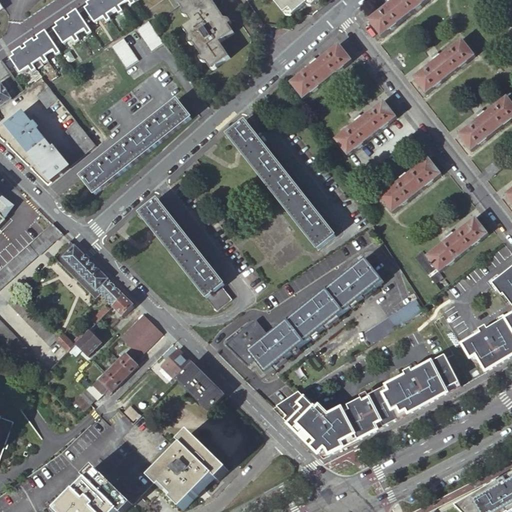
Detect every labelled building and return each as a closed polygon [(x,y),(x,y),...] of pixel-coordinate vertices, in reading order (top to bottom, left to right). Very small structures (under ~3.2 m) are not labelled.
[(88,7),(84,9),(94,24),(103,19),(106,24),(110,21),(107,16),(97,1),(96,0),(92,0),(89,2),(86,4),(88,7)] [(98,0),(97,1),(107,16),(115,10),(119,15),(123,12),(119,7),(114,0),(98,0)] [(189,0),(180,6),(191,23),(183,29),(211,71),(230,59),(220,43),(234,34),(211,0),(189,0)] [(314,5),(320,0),(272,0),(283,14),(289,10),(293,15),(310,1),(314,5)] [(430,0),(398,0),(396,1),(395,0),(394,0),(392,2),(389,4),(391,6),(369,23),(381,38),(430,0)] [(69,20),(65,22),(75,37),(84,31),(87,36),(91,34),(78,14),(76,11),(71,15),(67,17),(69,20)] [(56,28),(53,31),(63,45),(71,40),(75,45),(79,42),(75,37),(65,22),(63,19),(58,23),(55,25),(56,28)] [(149,22),(136,31),(151,53),(164,44),(151,26),(149,22)] [(38,40),(34,43),(44,58),(53,52),(56,57),(60,55),(47,35),(45,32),(39,36),(36,38),(38,40)] [(22,51),(32,66),(40,61),(44,66),(48,63),(44,58),(34,43),(33,40),(27,44),(24,46),(26,49),(22,51)] [(139,62),(124,40),(111,48),(126,70),(139,62)] [(474,57),(463,42),(441,59),(440,57),(434,62),(435,63),(414,79),(427,95),(474,57)] [(352,62),(339,46),(318,63),(317,62),(311,66),(312,68),(292,84),(304,100),(352,62)] [(14,57),(10,59),(20,74),(28,69),(32,74),(36,71),(32,66),(22,51),(21,48),(15,52),(12,54),(14,57)] [(10,74),(1,61),(0,62),(0,80),(0,81),(10,74)] [(0,108),(12,101),(12,100),(9,96),(12,94),(5,83),(1,85),(0,85),(0,108)] [(97,147),(85,133),(49,88),(37,98),(85,157),(97,147)] [(511,120),(511,104),(507,99),(486,116),(485,114),(479,119),(480,120),(459,137),(471,152),(511,120)] [(95,196),(191,119),(178,102),(166,112),(165,111),(159,116),(160,116),(142,131),(141,130),(135,135),(136,135),(118,149),(117,149),(112,153),(112,154),(94,168),(94,167),(88,172),(89,173),(81,178),(95,196)] [(396,119),(384,103),(363,120),(362,119),(357,123),(358,124),(336,141),(348,157),(396,119)] [(281,116),(272,105),(265,111),(274,122),(281,116)] [(30,156),(47,143),(38,131),(39,130),(35,125),(33,126),(23,114),(7,127),(14,137),(30,156)] [(336,238),(246,123),(228,136),(319,251),(336,238)] [(35,163),(52,183),(70,168),(54,149),(53,150),(47,143),(30,156),(35,163)] [(394,214),(441,176),(429,161),(408,177),(407,176),(402,180),(402,181),(381,198),(394,214)] [(503,170),(497,162),(486,171),(492,178),(503,170)] [(210,268),(158,202),(141,215),(149,226),(153,230),(207,300),(207,299),(218,312),(231,301),(221,288),(224,286),(210,268)] [(488,236),(476,220),(454,237),(454,236),(448,240),(449,241),(428,258),(440,274),(488,236)] [(52,225),(0,272),(0,340),(40,382),(49,372),(0,321),(0,290),(27,267),(26,266),(38,256),(39,257),(63,236),(52,225)] [(74,247),(71,243),(55,258),(96,300),(101,295),(64,258),(74,247)] [(113,308),(124,297),(74,247),(64,258),(101,295),(113,308)] [(266,375),(384,283),(366,261),(365,259),(361,262),(363,264),(269,338),(256,321),(226,346),(230,349),(248,367),(252,364),(255,361),(266,375)] [(511,271),(493,286),(502,298),(504,297),(511,307),(511,319),(507,323),(506,322),(488,333),(486,329),(479,333),(481,337),(462,348),(471,362),(476,358),(486,374),(505,363),(511,358),(511,271)] [(59,338),(18,295),(8,304),(50,348),(56,341),(68,353),(70,351),(75,347),(63,335),(59,338)] [(123,318),(134,307),(124,297),(113,308),(121,316),(123,318)] [(396,331),(424,313),(416,301),(388,319),(396,331)] [(100,321),(109,312),(106,308),(90,324),(94,328),(100,321)] [(163,335),(143,316),(121,338),(140,358),(163,335)] [(90,332),(75,347),(70,351),(76,357),(82,352),(88,358),(102,345),(90,332)] [(178,381),(193,365),(178,351),(161,368),(176,383),(178,381)] [(126,354),(119,362),(131,375),(139,367),(126,354)] [(300,394),(274,411),(309,446),(314,452),(323,460),(398,422),(402,420),(461,388),(445,357),(413,373),(411,370),(404,374),(406,377),(368,397),(367,393),(360,397),(362,400),(329,418),(320,409),(317,412),(300,394)] [(106,375),(118,388),(131,375),(119,362),(106,375)] [(214,385),(193,365),(178,381),(208,411),(209,412),(225,397),(214,385)] [(86,392),(96,401),(97,402),(105,394),(109,397),(118,388),(106,375),(97,383),(96,382),(86,392)] [(85,412),(92,405),(96,401),(86,392),(75,403),(85,412)] [(139,416),(130,407),(124,413),(134,422),(139,416)] [(9,444),(6,443),(13,425),(0,421),(0,460),(5,448),(7,449),(9,444)] [(175,500),(172,502),(182,511),(183,511),(215,480),(219,483),(230,472),(190,434),(180,445),(183,448),(181,450),(151,481),(161,491),(164,488),(175,500)] [(130,503),(95,468),(84,478),(88,482),(57,511),(127,511),(133,506),(139,511),(147,504),(137,495),(130,503)] [(511,511),(511,476),(498,484),(498,482),(479,493),(471,498),(455,508),(458,511),(511,511)] [(161,491),(172,502),(175,500),(164,488),(161,491)]
